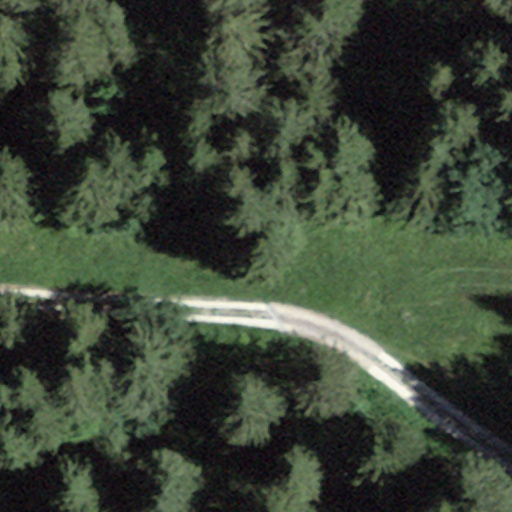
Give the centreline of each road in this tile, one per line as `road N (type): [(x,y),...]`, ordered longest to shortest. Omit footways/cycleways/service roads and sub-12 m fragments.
road 1 (track): [(511,462),(374,358),(326,330),(271,313)]
road 2 (track): [(271,313),(0,298)]
